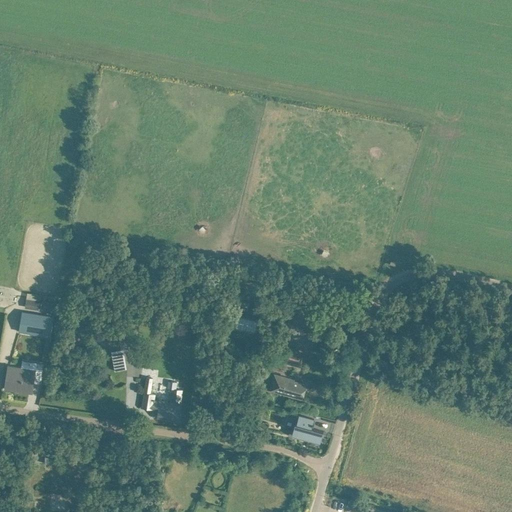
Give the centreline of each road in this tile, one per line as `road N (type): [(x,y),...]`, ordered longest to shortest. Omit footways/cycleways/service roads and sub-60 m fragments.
road 1 (unclassified): [(327,466),(273,446),(0,408)]
road 2 (unclassified): [(327,466),(393,281),(422,272),(511,290)]
